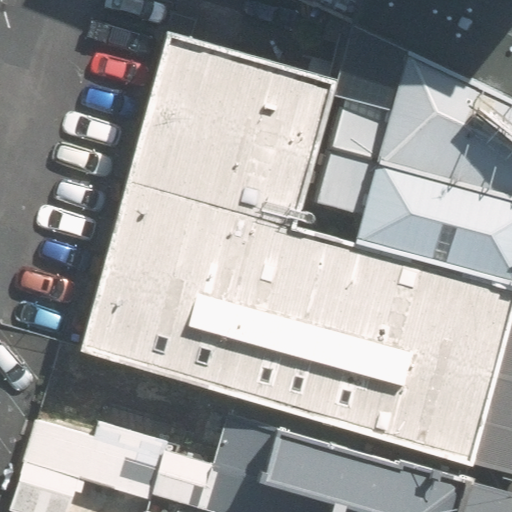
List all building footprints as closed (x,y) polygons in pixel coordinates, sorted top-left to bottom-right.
[(511,94),(511,0),(357,0),(348,20),(511,94)] [(511,94),(348,20),(334,76),(330,89),(341,93),(326,144),(511,195),(511,94)] [(77,348),(473,461),(511,300),(511,281),(352,237),(293,222),(330,89),(334,76),(164,27),(77,348)] [(511,195),(326,144),(312,198),(359,210),(352,237),(511,281),(511,195)] [(10,511),(458,511),(467,480),(473,461),(77,348),(59,343),(10,511)]
